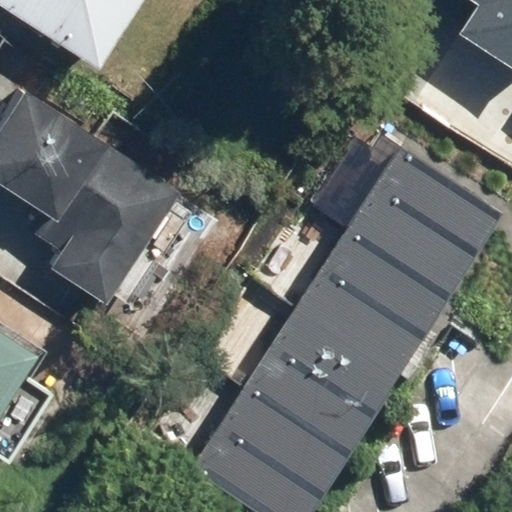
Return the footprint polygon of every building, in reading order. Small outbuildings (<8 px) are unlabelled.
[(100,57),(134,0),(0,0),(0,3),(54,36),(57,31),(100,57)] [(511,65),(511,0),(475,0),(479,3),(460,32),(511,65)] [(181,178),(24,78),(0,114),(0,174),(40,199),(24,224),(58,246),(48,262),(104,297),(181,178)] [(299,511),(504,204),(402,136),(186,461),(262,511),(299,511)] [(0,452),(6,456),(53,383),(23,364),(36,344),(0,320),(0,452)]
